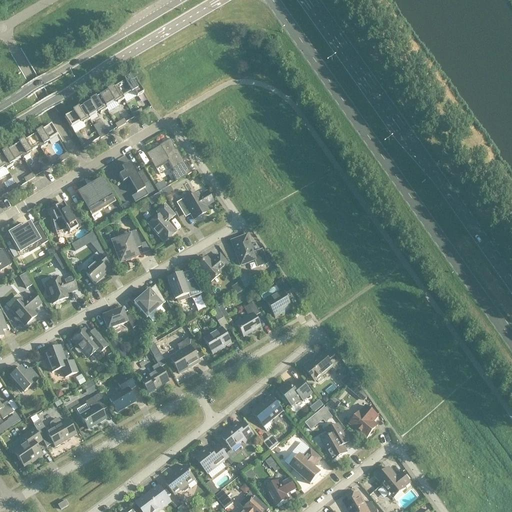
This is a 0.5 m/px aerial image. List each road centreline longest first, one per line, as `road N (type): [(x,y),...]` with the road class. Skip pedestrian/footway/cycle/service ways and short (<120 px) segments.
road 1 (trunk): [(271,0),(511,338)]
road 2 (residential): [(0,365),(242,223),(203,168)]
road 3 (trunk): [(511,282),(311,0)]
road 4 (residential): [(0,221),(168,119),(203,168)]
road 5 (secondary): [(0,132),(217,0)]
road 6 (residential): [(10,501),(193,393)]
road 7 (secondary): [(181,0),(0,107)]
road 8 (residential): [(309,511),(394,446),(429,491)]
road 9 (residential): [(91,511),(212,420)]
road 10 (residential): [(212,420),(311,344),(315,328)]
road 11 (residential): [(193,393),(303,327),(315,328)]
